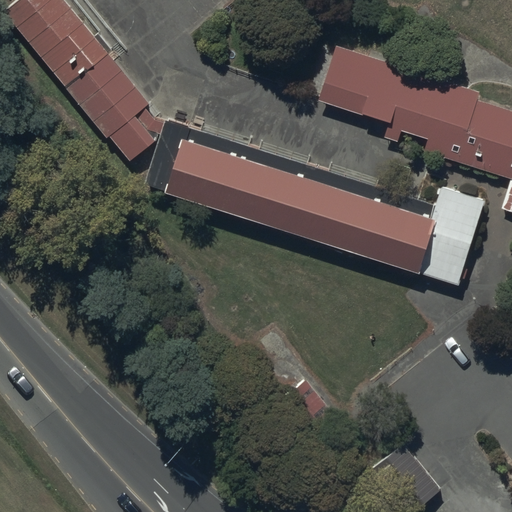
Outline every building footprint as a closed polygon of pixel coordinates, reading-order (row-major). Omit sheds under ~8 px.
[(153,103),(69,0),(15,0),(4,9),(108,137),(112,134),(132,158),(155,140),(136,117),(139,114),(148,108),(153,103)] [(511,0),(504,0),(510,11),(501,16),(511,36),(511,0)] [(481,92),(339,47),(322,99),(392,122),(387,137),(400,141),(404,129),(430,138),(425,151),(511,179),(501,209),(511,212),(511,109),(479,99),(481,92)] [(435,205),(168,118),(167,122),(157,119),(148,108),(139,114),(151,129),(163,133),(147,183),(168,190),(185,137),(431,217),(435,205)] [(431,217),(185,137),(168,190),(422,272),(439,220),(434,219),(431,217)] [(487,201),(444,187),(434,219),(439,220),(422,272),(460,284),(487,201)] [(212,279),(199,290),(250,355),(264,345),(256,335),(271,324),(278,334),(291,323),(240,258),(226,269),(245,294),(231,304),(212,279)] [(404,444),(388,458),(426,502),(442,489),(404,444)]
